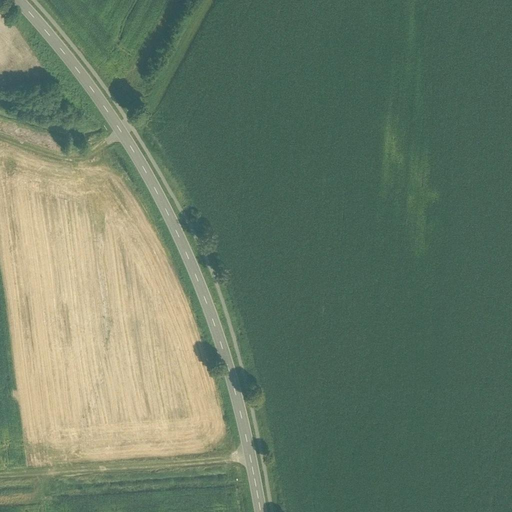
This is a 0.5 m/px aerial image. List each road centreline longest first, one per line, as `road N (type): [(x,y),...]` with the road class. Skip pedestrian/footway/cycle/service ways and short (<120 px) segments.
road 1 (secondary): [(18,0),(124,137),(186,254),(231,380),(260,511)]
road 2 (track): [(249,453),(0,473)]
